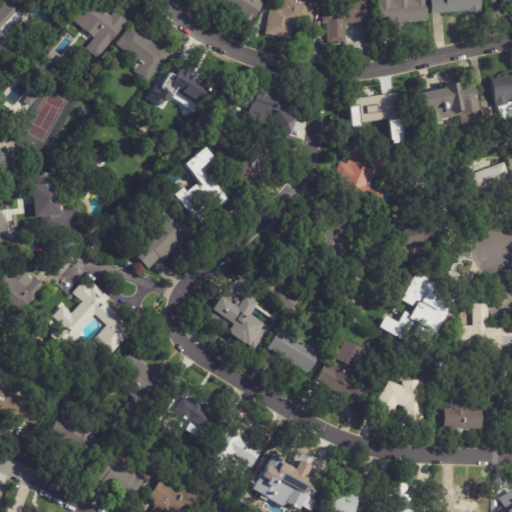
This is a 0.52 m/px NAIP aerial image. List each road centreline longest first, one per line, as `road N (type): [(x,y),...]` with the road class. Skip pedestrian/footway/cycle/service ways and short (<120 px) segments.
road 1 (residential): [(511,457),(406,454),(339,437),(192,350),(173,320)]
road 2 (residential): [(511,39),(365,70),(317,71),(233,50),(156,0)]
road 3 (residential): [(173,320),(187,283),(299,179),(310,157),(317,71)]
